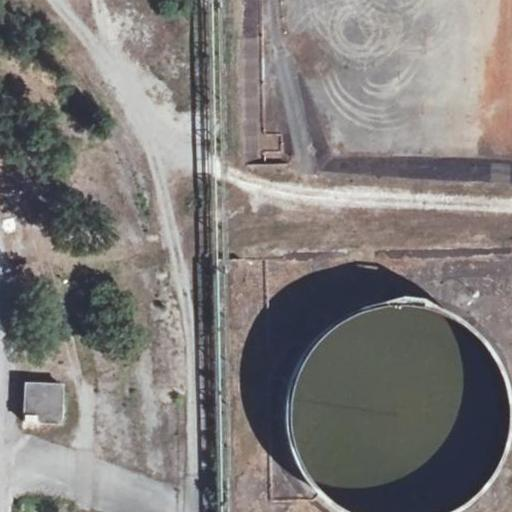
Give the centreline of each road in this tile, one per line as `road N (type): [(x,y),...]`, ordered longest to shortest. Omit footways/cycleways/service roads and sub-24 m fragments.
road 1 (unclassified): [(3,511),(15,218),(0,184)]
road 2 (unclassified): [(511,216),(275,196)]
road 3 (unclassified): [(140,110),(192,275)]
road 4 (unclassified): [(275,196),(140,110)]
road 5 (unclassified): [(140,110),(51,0)]
